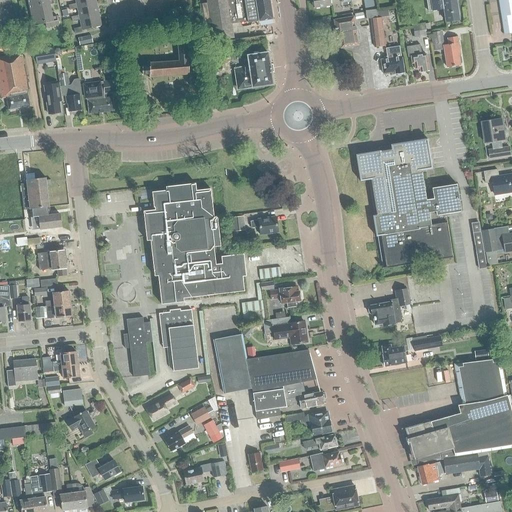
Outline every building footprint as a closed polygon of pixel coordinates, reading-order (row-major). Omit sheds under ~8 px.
[(52,0),(51,0),(29,5),(31,15),(50,11),(49,5),(54,4),(52,0)] [(74,0),(75,4),(68,5),(69,10),(77,8),(76,7),(95,3),(94,0),(74,0)] [(207,0),(208,3),(200,4),(206,42),(233,38),(231,25),(247,22),(248,23),(272,19),(269,0),(207,0)] [(312,0),(314,8),(331,6),(330,0),(341,0),(341,2),(355,0),(363,0),(365,11),(375,9),(373,0),(312,0)] [(426,0),(428,12),(445,10),(446,22),(459,20),(455,0),(448,1),(447,0),(426,0)] [(511,0),(499,0),(505,34),(511,33),(511,0)] [(95,3),(76,7),(77,8),(78,15),(71,17),(72,22),(79,20),(79,19),(98,14),(95,3)] [(50,11),(31,15),(33,26),(45,24),(49,23),(53,22),(57,21),(56,16),(52,17),(50,11)] [(377,11),(366,12),(367,19),(377,18),(377,12),(377,11)] [(82,32),(82,30),(101,26),(98,14),(79,19),(79,20),(81,27),(73,29),(74,33),(82,32)] [(358,45),(354,17),(334,20),(338,48),(354,45),(358,45)] [(385,47),(382,19),(371,20),(374,48),(385,47)] [(412,26),(414,38),(427,36),(425,24),(412,26)] [(430,33),(432,45),(444,43),(442,31),(430,33)] [(78,39),(79,45),(92,42),(90,36),(78,39)] [(444,46),(448,68),(461,66),(459,52),(461,52),(459,38),(448,39),(449,46),(444,46)] [(149,67),(143,68),(144,75),(151,75),(151,77),(189,74),(187,41),(177,42),(178,62),(149,63),(149,67)] [(411,58),(412,64),(414,64),(415,69),(420,68),(421,72),(428,71),(426,55),(421,56),(419,46),(411,47),(411,46),(406,47),(408,58),(411,58)] [(219,47),(210,48),(213,71),(222,70),(219,47)] [(384,63),(381,64),(383,74),(390,72),(391,72),(394,72),(395,74),(396,74),(397,75),(402,74),(403,73),(404,72),(401,58),(399,47),(385,49),(386,52),(387,57),(383,58),(384,60),(384,63)] [(55,62),(53,52),(37,54),(39,64),(55,62)] [(271,72),(268,53),(247,56),(248,66),(235,68),(238,89),(252,87),(252,88),(272,85),(271,72)] [(13,55),(0,58),(0,94),(1,98),(5,97),(8,109),(29,106),(26,90),(28,90),(21,55),(14,57),(13,55)] [(59,74),(61,87),(70,85),(68,73),(59,74)] [(71,95),(66,96),(67,104),(68,104),(69,112),(81,110),(79,96),(81,96),(79,79),(74,80),(71,85),(71,87),(70,87),(71,95)] [(115,80),(102,81),(104,94),(117,93),(115,80)] [(89,114),(114,110),(112,97),(104,98),(102,82),(83,85),(84,93),(85,93),(86,99),(87,101),(89,114)] [(58,84),(44,86),(46,98),(46,99),(45,100),(46,103),(47,104),(48,114),(50,114),(51,115),(54,115),(55,113),(57,113),(60,113),(60,111),(58,102),(61,101),(58,84)] [(504,140),(501,120),(483,122),(486,143),(492,142),(493,150),(488,151),(489,158),(510,155),(509,148),(502,149),(501,141),(504,140)] [(426,200),(422,173),(421,171),(432,169),(427,139),(390,145),(391,149),(386,150),(356,155),(360,181),(372,179),(373,189),(371,190),(373,202),(375,202),(377,215),(373,216),(376,236),(380,235),(385,267),(414,262),(413,255),(433,252),(434,259),(451,257),(445,214),(461,212),(456,185),(432,188),(433,199),(426,200)] [(492,182),(494,195),(511,192),(511,175),(499,177),(497,170),(483,172),(485,183),(492,182)] [(20,184),(22,199),(23,209),(30,209),(49,207),(46,186),(49,185),(48,180),(46,180),(46,178),(25,180),(26,184),(20,184)] [(216,215),(213,216),(210,189),(196,191),(195,184),(165,187),(166,191),(152,193),(154,211),(143,212),(146,242),(150,241),(155,277),(158,276),(161,304),(184,302),(183,298),(244,291),(242,276),(246,276),(243,252),(220,254),(221,261),(215,262),(213,245),(220,244),(216,215)] [(49,207),(30,209),(31,217),(39,216),(40,230),(61,227),(59,214),(50,215),(49,207)] [(245,230),(244,216),(230,218),(231,232),(245,230)] [(258,219),(258,220),(250,221),(251,228),(259,227),(260,235),(278,233),(276,217),(258,219)] [(12,231),(12,239),(28,237),(27,222),(3,224),(4,232),(12,231)] [(473,233),(480,232),(479,222),(471,223),(473,233)] [(482,230),(485,252),(504,250),(504,252),(511,250),(511,234),(508,235),(507,226),(482,230)] [(486,268),(480,232),(473,233),(478,270),(486,268)] [(58,276),(66,275),(66,269),(64,251),(37,254),(39,270),(48,269),(51,268),(52,270),(57,270),(58,276)] [(279,267),(258,270),(260,280),(281,277),(279,267)] [(260,284),(261,291),(269,290),(271,300),(280,299),(281,305),(286,304),(287,308),(296,307),(295,302),(301,301),(299,287),(285,289),(285,288),(279,289),(279,290),(274,291),(272,282),(260,284)] [(0,323),(5,323),(3,304),(10,303),(8,285),(0,286),(1,300),(0,299),(0,323)] [(9,286),(10,299),(17,298),(16,285),(9,286)] [(47,295),(46,288),(34,289),(35,296),(47,295)] [(409,304),(406,289),(396,291),(397,299),(390,300),(390,303),(384,304),(384,306),(379,306),(379,305),(369,307),(368,310),(368,313),(371,315),(372,316),(374,326),(382,325),(382,327),(395,325),(395,323),(402,322),(399,306),(409,304)] [(70,304),(69,291),(53,293),(54,302),(52,302),(52,301),(45,302),(46,307),(70,304)] [(30,320),(28,297),(22,298),(23,306),(17,306),(18,322),(30,320)] [(510,298),(503,299),(505,310),(511,308),(511,303),(510,298)] [(260,301),(241,303),(243,323),(263,320),(260,301)] [(53,311),(53,309),(55,309),(56,318),(72,316),(70,304),(46,307),(46,312),(53,311)] [(43,313),(46,312),(46,307),(35,307),(36,319),(44,318),(43,313)] [(198,368),(191,310),(159,314),(163,348),(170,347),(173,371),(198,368)] [(150,375),(146,343),(152,343),(149,323),(143,323),(143,318),(126,320),(128,334),(124,335),(125,349),(130,349),(133,377),(150,375)] [(274,341),(290,338),(291,345),(307,342),(303,322),(290,324),(289,318),(263,322),(265,334),(273,333),(274,337),(274,341)] [(300,409),(323,405),(322,401),(323,401),(323,400),(325,398),(324,394),(321,393),(321,392),(313,394),(313,393),(305,395),(302,383),(315,380),(308,351),(246,360),(241,335),(214,341),(224,395),(252,389),(255,412),(256,411),(257,419),(280,415),(279,409),(293,406),(293,404),(299,403),(300,409)] [(412,339),(415,352),(428,349),(426,336),(412,339)] [(407,356),(405,357),(404,352),(407,351),(406,346),(391,349),(390,346),(382,347),(384,355),(383,355),(385,366),(408,362),(407,356)] [(487,350),(474,352),(475,361),(488,359),(487,350)] [(54,367),(54,368),(78,364),(76,352),(61,354),(62,363),(60,363),(59,361),(50,362),(50,357),(42,358),(43,368),(54,367)] [(38,380),(37,375),(36,359),(14,362),(14,370),(7,371),(8,387),(16,386),(16,382),(38,380)] [(454,365),(461,406),(462,406),(485,402),(506,396),(499,359),(454,365)] [(78,364),(54,368),(54,372),(61,371),(61,369),(63,369),(64,379),(79,377),(78,364)] [(58,377),(45,378),(45,387),(59,385),(58,377)] [(195,387),(191,380),(178,386),(182,393),(195,387)] [(47,387),(48,394),(61,393),(60,386),(47,387)] [(90,429),(95,426),(83,405),(81,390),(64,392),(64,397),(65,407),(69,407),(76,417),(67,422),(72,431),(80,427),(87,438),(93,435),(90,429)] [(148,409),(155,421),(168,413),(166,409),(175,403),(171,395),(157,402),(158,404),(148,409)] [(437,459),(442,458),(485,451),(511,447),(511,408),(508,395),(506,396),(485,402),(462,406),(464,413),(430,422),(430,421),(427,420),(424,420),(421,423),(421,425),(405,429),(407,437),(405,438),(407,445),(409,445),(415,465),(437,459)] [(191,414),(197,424),(215,414),(214,412),(217,411),(214,405),(211,407),(209,403),(203,406),(204,407),(191,414)] [(310,425),(312,436),(332,432),(330,421),(329,421),(327,413),(308,417),(309,417),(304,418),(303,413),(284,416),(285,423),(299,420),(300,427),(310,425)] [(219,433),(212,420),(203,425),(210,438),(219,433)] [(192,435),(189,427),(176,433),(176,435),(165,440),(171,452),(186,444),(183,439),(192,435)] [(319,445),(320,450),(322,450),(323,451),(326,450),(327,449),(337,446),(334,435),(315,439),(302,442),(304,449),(319,445)] [(265,446),(266,455),(280,452),(278,444),(265,446)] [(442,458),(443,462),(435,464),(427,465),(417,468),(421,485),(439,481),(438,475),(444,474),(445,475),(478,469),(479,476),(489,475),(486,457),(485,451),(442,458)] [(248,455),(251,473),(262,470),(259,453),(248,455)] [(342,465),(339,453),(323,456),(322,453),(309,456),(313,472),(326,469),(326,468),(342,465)] [(278,463),(280,473),(300,469),(298,459),(278,463)] [(101,474),(105,481),(120,473),(114,461),(100,469),(96,460),(85,465),(93,479),(101,474)] [(220,477),(218,463),(201,466),(201,468),(183,471),(186,485),(204,482),(202,473),(212,471),(213,478),(220,477)] [(61,489),(59,468),(50,469),(52,490),(61,489)] [(505,472),(494,474),(495,480),(506,479),(505,472)] [(8,473),(12,497),(20,496),(17,480),(15,481),(14,473),(8,473)] [(39,476),(41,488),(41,493),(43,493),(52,492),(49,474),(39,476)] [(30,484),(31,491),(34,511),(47,511),(45,497),(44,498),(43,493),(41,493),(41,488),(38,488),(37,476),(29,477),(29,480),(30,484)] [(3,497),(12,496),(9,480),(0,481),(3,497)] [(34,511),(31,491),(30,484),(29,480),(24,481),(27,500),(20,501),(21,511),(34,511)] [(74,509),(71,485),(67,486),(67,492),(68,492),(68,494),(60,495),(62,511),(74,509)] [(76,485),(71,485),(74,509),(87,508),(86,503),(93,502),(89,488),(83,489),(82,487),(79,485),(76,485)] [(333,497),(326,499),(329,511),(335,510),(358,506),(354,486),(332,491),(333,497)] [(124,498),(124,502),(143,500),(142,488),(123,490),(123,491),(112,493),(113,499),(124,498)] [(93,495),(97,502),(99,506),(109,500),(103,490),(93,495)] [(496,492),(484,494),(486,504),(498,502),(496,493),(496,492)] [(443,498),(427,501),(428,511),(444,508),(445,511),(447,511),(460,510),(460,509),(458,501),(457,495),(443,498)] [(501,511),(500,502),(498,502),(486,504),(476,506),(460,509),(460,510),(447,511),(445,511),(444,511),(501,511)]
